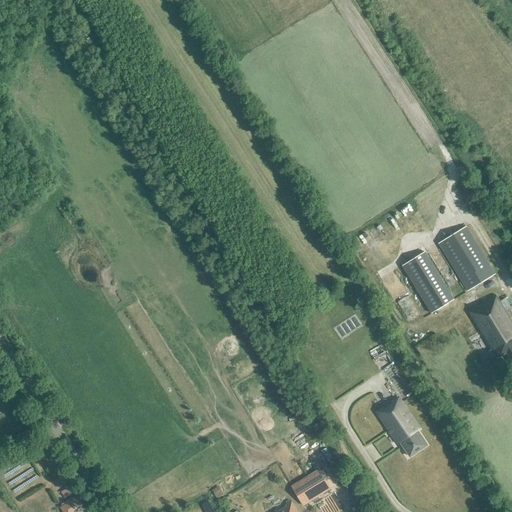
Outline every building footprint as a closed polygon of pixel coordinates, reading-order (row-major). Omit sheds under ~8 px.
[(417,217),(412,209),(415,207),(411,200),(402,206),(411,220),(417,217)] [(495,274),(466,226),(438,243),(468,291),(495,274)] [(454,299),(425,252),(402,265),(431,313),(454,299)] [(489,353),(485,355),(481,358),(484,363),(492,358),(491,357),(495,355),(497,359),(506,353),(511,362),(511,321),(496,295),(468,312),(493,352),(490,354),(489,353)] [(388,333),(378,338),(382,345),(392,340),(388,333)] [(410,456),(427,445),(417,430),(419,429),(399,398),(377,412),(398,443),(400,442),(410,456)] [(308,476),(292,486),(303,505),(335,486),(329,477),(314,487),(308,476)] [(327,494),(320,498),(324,507),(318,510),(318,511),(327,511),(335,509),(327,494)] [(298,511),(291,501),(285,505),(286,507),(279,511),(278,510),(273,511),(298,511)] [(214,511),(209,502),(202,505),(205,511),(214,511)]
